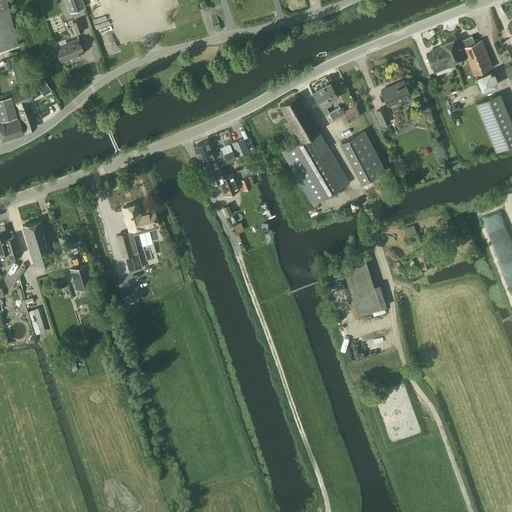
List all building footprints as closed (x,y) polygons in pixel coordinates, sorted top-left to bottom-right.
[(0,0),(0,48),(18,44),(6,0),(0,0)] [(65,0),(70,12),(84,7),(81,0),(65,0)] [(72,22),(76,33),(84,30),(80,19),(72,22)] [(459,37),(448,41),(456,61),(467,57),(474,75),(480,73),(480,75),(478,76),(484,90),(497,84),(492,71),(489,72),(488,69),(493,68),(482,40),(475,42),(472,36),(460,40),(459,37)] [(61,60),(84,52),(79,38),(56,46),(61,60)] [(456,61),(448,41),(441,44),(442,46),(427,52),(435,72),(450,66),(450,64),(456,61)] [(11,61),(17,82),(29,78),(22,57),(11,61)] [(43,81),(40,83),(47,93),(51,90),(45,80),(44,80),(43,81)] [(389,105),(410,96),(403,80),(382,89),(389,105)] [(321,107),(338,97),(329,82),(312,92),(321,107)] [(27,106),(26,102),(33,99),(29,89),(13,94),(17,105),(18,105),(19,109),(26,130),(36,127),(29,106),(27,106)] [(283,151),(293,168),(313,203),(348,182),(298,94),(278,105),(299,142),(283,151)] [(511,122),(501,95),(477,105),(496,151),(511,144),(511,122)] [(12,96),(0,98),(0,121),(17,117),(12,96)] [(353,111),(346,116),(349,121),(356,117),(357,118),(360,116),(355,108),(352,110),(353,111)] [(382,125),(390,121),(383,108),(376,111),(382,125)] [(0,136),(2,142),(23,134),(18,118),(0,124),(0,136)] [(341,142),(355,168),(363,183),(384,171),(363,130),(341,142)] [(244,139),(232,144),(237,155),(248,150),(244,139)] [(223,154),(221,150),(214,153),(208,140),(194,146),(201,163),(220,155),(223,154)] [(232,150),(201,163),(205,173),(219,167),(219,165),(236,159),(232,150)] [(232,173),(223,176),(219,167),(205,173),(209,183),(216,180),(218,184),(220,183),(224,193),(238,187),(232,173)] [(247,175),(240,178),(245,189),(251,186),(247,175)] [(148,228),(158,225),(154,209),(141,212),(139,203),(123,207),(129,230),(147,226),(148,228)] [(34,264),(54,259),(42,219),(22,225),(34,264)] [(241,221),(233,225),(236,232),(238,231),(238,232),(244,230),(241,221)] [(413,225),(404,228),(407,237),(416,233),(413,225)] [(8,257),(21,254),(17,240),(10,242),(6,229),(0,230),(0,252),(6,251),(8,257)] [(127,233),(127,232),(118,234),(129,272),(142,268),(132,231),(127,233)] [(418,257),(422,269),(431,266),(426,253),(418,257)] [(76,288),(92,284),(86,264),(70,268),(76,288)] [(414,269),(417,276),(423,273),(419,266),(414,269)] [(16,288),(19,299),(25,297),(22,286),(16,288)] [(33,309),(29,311),(36,334),(41,333),(33,309)] [(74,359),(68,361),(72,371),(77,370),(74,359)]
